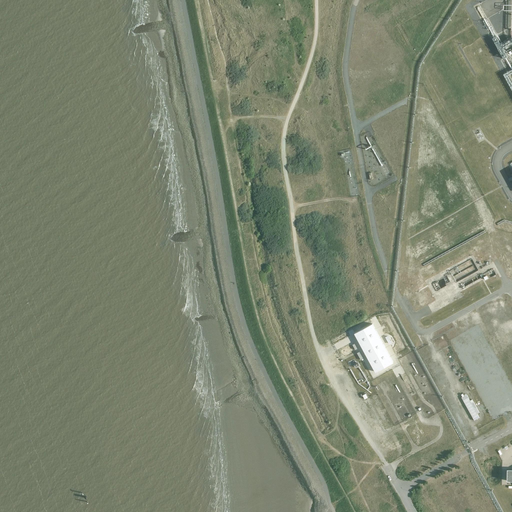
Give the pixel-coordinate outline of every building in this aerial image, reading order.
[(511,38),(502,44),(497,36),(491,39),(504,61),(511,56),(511,38)] [(366,58),(355,66),(368,86),(369,85),(371,88),(370,90),(371,91),(378,87),(379,88),(396,78),(388,66),(389,65),(387,61),(385,63),(376,50),(366,57),(366,58)] [(379,132),(374,135),(377,142),(400,131),(398,127),(380,135),(379,132)] [(393,362),(373,323),(354,332),(375,372),(393,362)] [(470,400),(467,395),(464,396),(463,394),(461,395),(463,397),(462,398),(474,421),(479,418),(478,414),(480,413),(473,399),(470,400)]
